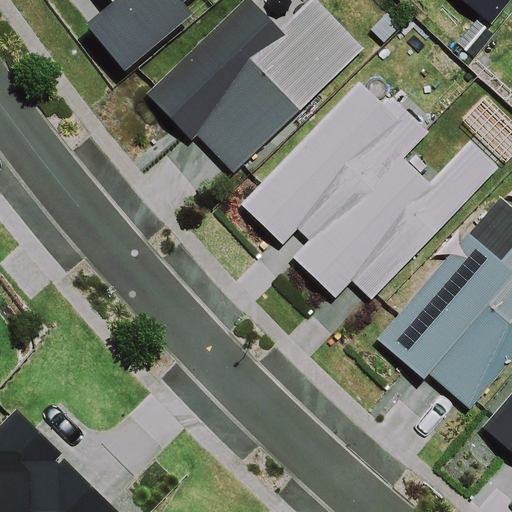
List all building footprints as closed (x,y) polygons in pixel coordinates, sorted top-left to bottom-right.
[(108,0),(86,19),(124,65),(191,9),(184,0),(108,0)] [(252,0),(237,0),(143,91),(190,141),(199,132),(233,168),(361,46),(316,0),(309,0),(280,28),(252,0)] [(359,77),(239,202),(282,243),(297,228),(305,236),(288,254),(336,299),(351,283),(372,302),(502,166),(471,136),(429,180),(405,156),(431,129),(394,94),(386,102),(359,77)] [(469,232),(378,338),(423,377),(430,369),(470,404),(511,354),(511,247),(502,259),(469,232)] [(511,388),(480,425),(511,452),(511,388)]
